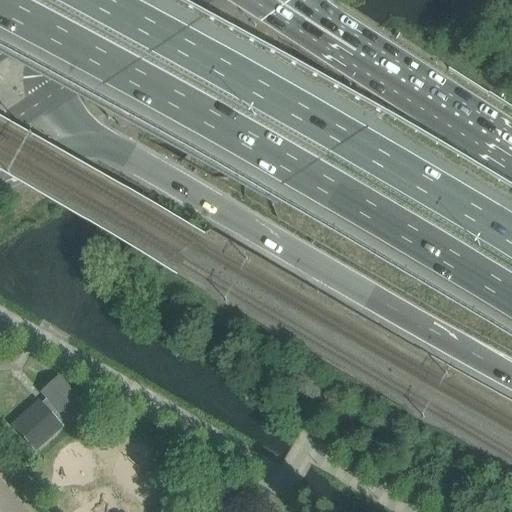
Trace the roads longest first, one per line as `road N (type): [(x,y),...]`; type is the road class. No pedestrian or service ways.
road 1 (motorway): [(0,9),(511,297)]
road 2 (motorway): [(511,238),(88,0)]
road 3 (motorway): [(109,145),(511,376)]
road 4 (motorway): [(511,166),(347,62)]
road 5 (secondary): [(40,100),(192,0)]
